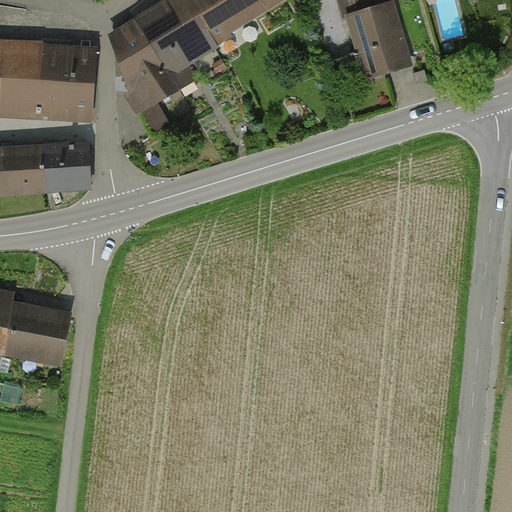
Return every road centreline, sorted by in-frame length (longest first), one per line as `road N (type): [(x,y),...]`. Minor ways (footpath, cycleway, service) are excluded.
road 1 (tertiary): [(99,223),(502,101)]
road 2 (tertiary): [(463,511),(502,101)]
road 3 (residential): [(99,223),(66,511)]
